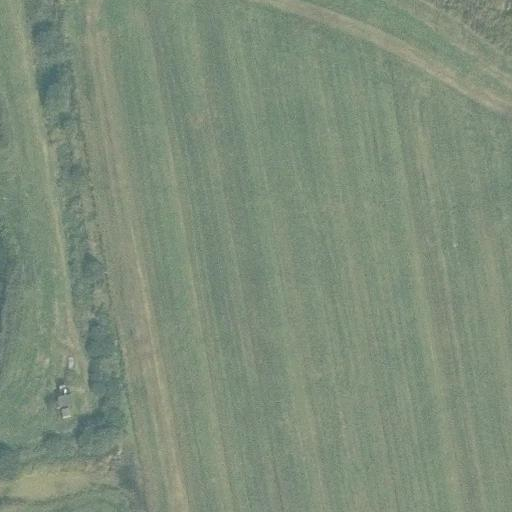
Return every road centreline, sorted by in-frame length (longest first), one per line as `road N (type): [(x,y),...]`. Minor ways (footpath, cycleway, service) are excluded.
road 1 (track): [(3,0),(57,316),(43,388),(28,415),(0,438)]
road 2 (track): [(511,71),(399,0)]
